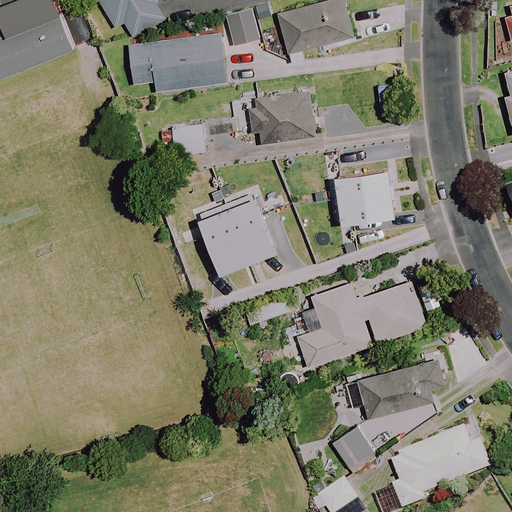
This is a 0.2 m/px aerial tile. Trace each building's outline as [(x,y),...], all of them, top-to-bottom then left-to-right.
[(0,0),(0,77),(73,49),(53,0),(0,0)] [(157,3),(155,0),(99,0),(115,27),(124,22),(132,36),(165,17),(157,3)] [(348,0),(324,0),(281,11),(291,52),(357,36),(348,0)] [(259,38),(252,8),(224,15),(232,45),(259,38)] [(223,80),(218,35),(126,45),(131,85),(153,82),(154,88),(223,80)] [(319,134),(313,88),(259,95),(260,105),(251,106),(254,130),(262,129),(264,141),(319,134)] [(341,257),(319,168),(277,178),(292,237),(279,240),(286,271),(341,257)] [(250,214),(231,219),(237,245),(257,241),(250,214)] [(390,276),(384,259),(349,271),(356,289),(390,276)] [(371,344),(350,282),(310,295),(321,327),(294,336),(305,367),(371,344)] [(260,303),(266,321),(293,312),(287,294),(260,303)] [(444,385),(435,356),(343,383),(350,406),(361,403),(366,419),(433,400),(430,389),(444,385)] [(309,388),(298,368),(278,378),(288,399),(309,388)] [(436,433),(437,435),(391,454),(402,479),(391,483),(402,508),(427,498),(424,493),(492,465),(475,423),(472,417),(436,433)] [(374,458),(354,428),(331,443),(351,474),(374,458)] [(362,511),(367,509),(344,476),(311,498),(320,510),(326,506),(329,511),(362,511)]
